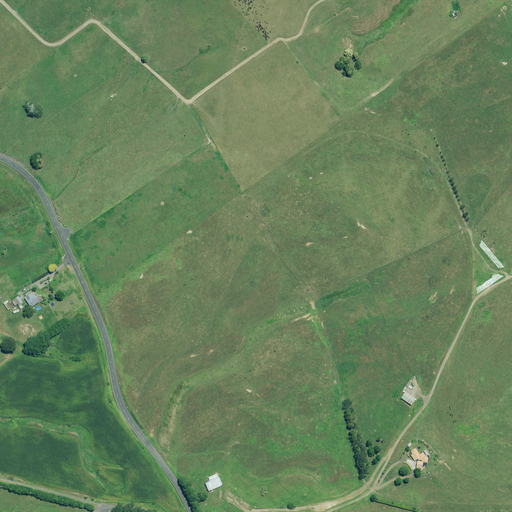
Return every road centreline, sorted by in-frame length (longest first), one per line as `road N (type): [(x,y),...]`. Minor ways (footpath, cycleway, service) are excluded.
road 1 (unclassified): [(191,511),(123,410),(96,312),(38,187),(0,156)]
road 2 (unclassified): [(0,478),(145,511)]
